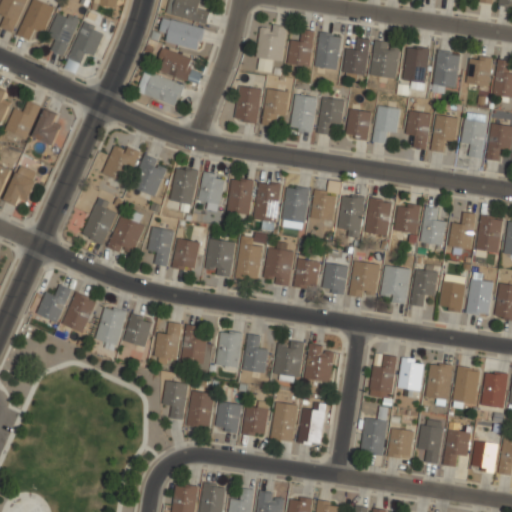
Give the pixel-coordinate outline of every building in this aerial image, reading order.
[(1,0),(1,30),(20,30),(20,0),(1,0)] [(32,30),(45,33),(52,5),(32,0),(28,0),(20,36),(30,39),(32,30)] [(206,25),(210,12),(198,8),(200,0),(168,0),(165,12),(206,25)] [(55,40),(51,50),(63,55),(78,19),(58,10),(47,37),(55,40)] [(167,33),(165,42),(199,50),(204,28),(162,18),(159,31),(167,33)] [(93,57),(105,29),(84,20),(68,57),(79,62),(83,52),(93,57)] [(287,26),(262,22),(254,68),(271,71),(272,60),(281,62),(287,26)] [(302,39),(290,37),(287,63),(310,66),(314,30),(303,28),(302,39)] [(315,66),(337,69),(341,33),(318,31),(315,66)] [(346,46),(342,75),(364,79),(370,37),(359,36),(357,47),(346,46)] [(395,78),(399,48),(396,48),(397,42),(374,38),(369,74),(395,78)] [(429,47),(406,44),(402,84),(425,86),(429,47)] [(201,72),(191,69),(194,58),(161,47),(154,69),(197,83),(201,72)] [(444,92),(445,86),(455,87),(460,52),(438,49),(432,91),(444,92)] [(464,82),(486,87),(493,60),(471,54),(464,82)] [(508,58),(496,58),(494,96),(511,96),(511,70),(507,70),(508,58)] [(176,107),(184,86),(152,73),(144,94),(176,107)] [(236,120),(259,121),(259,86),(237,85),(236,120)] [(288,90),(266,87),(261,124),(271,125),(273,115),(285,116),(288,90)] [(7,92),(0,88),(0,123),(2,124),(12,102),(4,98),(7,92)] [(290,128),(311,131),(317,96),(295,92),(290,128)] [(341,124),(344,99),(322,95),(317,132),(327,133),(329,122),(341,124)] [(23,110),(15,107),(5,128),(26,137),(40,106),(28,100),(23,110)] [(395,133),(399,107),(378,104),(372,140),(382,142),(384,132),(395,133)] [(345,136),(367,139),(371,110),(349,107),(345,136)] [(53,120),(57,115),(48,109),(31,132),(50,145),(63,127),(53,120)] [(426,148),(430,112),(408,109),(406,134),(416,135),(415,146),(426,148)] [(442,140),(455,142),(458,116),(435,113),(431,149),(441,150),(442,140)] [(471,144),(470,156),(481,158),(487,120),(464,117),(460,143),(471,144)] [(486,157),(497,159),(498,148),(509,150),(511,130),(511,123),(492,121),(486,157)] [(125,183),(139,154),(116,143),(102,173),(125,183)] [(131,186),(153,197),(169,167),(147,155),(131,186)] [(0,195),(12,168),(0,162),(0,195)] [(22,197),(28,200),(39,173),(19,164),(4,199),(18,205),(22,197)] [(169,200),(191,205),(198,171),(177,166),(169,200)] [(206,208),(217,211),(227,177),(205,171),(197,197),(208,200),(206,208)] [(226,210),(248,215),(255,180),(232,176),(226,210)] [(254,218),(275,222),(281,184),(259,180),(254,218)] [(309,187),(287,184),(281,225),(303,228),(309,187)] [(336,193),(315,189),(310,216),(331,221),(336,193)] [(359,237),(364,196),(343,193),(338,227),(348,229),(347,235),(359,237)] [(391,200),(370,197),(365,231),(387,234),(391,200)] [(107,203),(96,198),(83,236),(104,243),(115,211),(106,207),(107,203)] [(420,203),(397,201),(394,231),(416,233),(420,203)] [(442,244),(446,217),(435,216),(437,205),(425,203),(420,241),(442,244)] [(447,247),(469,251),(476,212),(465,210),(463,221),(452,219),(447,247)] [(108,247),(132,256),(146,223),(121,213),(108,247)] [(502,216),(480,213),(475,255),(483,256),(484,251),(497,253),(502,216)] [(503,257),(511,258),(511,218),(508,218),(503,257)] [(174,231),(152,226),(147,249),(157,251),(154,264),(166,266),(174,231)] [(235,278),(257,281),(262,245),(253,244),(254,237),(241,236),(235,278)] [(194,271),(199,240),(177,237),(172,267),(194,271)] [(204,271),(229,276),(235,242),(210,237),(204,271)] [(288,285),(293,251),(268,247),(262,281),(288,285)] [(318,259),(296,259),(296,287),(318,287),(318,259)] [(380,262),(354,259),(349,294),(375,297),(380,262)] [(322,291),(345,293),(347,264),(325,261),(322,291)] [(416,262),(410,304),(421,306),(422,296),(434,297),(438,265),(416,262)] [(380,299),(406,303),(410,267),(384,263),(380,299)] [(466,275),(444,272),(438,308),(461,311),(466,275)] [(465,312),(487,316),(493,278),(471,275),(465,312)] [(511,282),(499,281),(493,316),(511,319),(511,282)] [(55,295),(45,291),(36,314),(58,323),(71,289),(59,284),(55,295)] [(97,303),(77,293),(62,324),(82,334),(97,303)] [(116,349),(126,312),(104,306),(94,343),(116,349)] [(123,342),(145,348),(153,320),(131,314),(123,342)] [(157,332),(153,360),(176,363),(181,323),(168,322),(167,333),(157,332)] [(180,362),(203,366),(209,328),(186,324),(180,362)] [(243,334),(221,330),(215,365),(237,368),(243,334)] [(261,337),(252,334),(240,366),(261,374),(271,350),(258,345),(261,337)] [(305,342),(278,337),(272,376),(298,380),(305,342)] [(329,382),(335,346),(310,342),(304,377),(329,382)] [(397,355),(375,352),(369,395),(391,397),(397,355)] [(397,385),(419,390),(425,360),(403,355),(397,385)] [(452,363),(430,360),(425,397),(448,400),(452,363)] [(454,406),(476,406),(477,366),(455,365),(454,406)] [(508,372),(485,369),(480,404),(503,407),(508,372)] [(183,419),(187,383),(165,381),(162,404),(171,405),(169,418),(183,419)] [(208,428),(213,393),(192,390),(187,425),(208,428)] [(271,439),(293,441),(297,402),(275,400),(271,439)] [(241,405),(219,401),(215,430),(237,433),(241,405)] [(267,401),(257,401),(257,406),(244,406),(244,436),(267,436),(267,401)] [(303,408),(297,442),(319,445),(326,403),(315,401),(314,409),(303,408)] [(361,453),(383,455),(386,418),(364,416),(361,453)] [(417,449),(427,450),(425,462),(438,463),(443,426),(421,423),(417,449)] [(411,458),(412,429),(390,428),(389,457),(411,458)] [(467,457),(470,430),(447,428),(444,464),(453,465),(454,455),(467,457)] [(511,437),(503,436),(498,473),(510,474),(511,464),(511,437)] [(470,468),(492,472),(497,443),(475,439),(470,468)] [(192,511),(198,488),(177,483),(169,511),(192,511)] [(220,511),(224,486),(203,483),(199,511),(220,511)] [(241,499),(228,498),(228,511),(251,511),(251,489),(241,489),(241,499)] [(281,511),(284,495),(259,491),(256,511),(281,511)] [(287,511),(309,511),(312,498),(290,494),(287,511)] [(315,511),(338,511),(340,502),(318,498),(315,511)]
